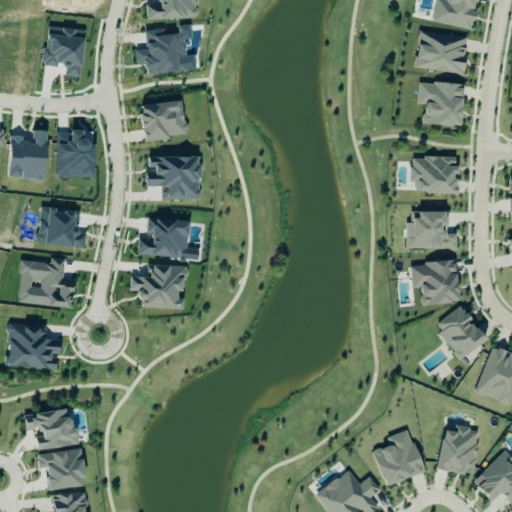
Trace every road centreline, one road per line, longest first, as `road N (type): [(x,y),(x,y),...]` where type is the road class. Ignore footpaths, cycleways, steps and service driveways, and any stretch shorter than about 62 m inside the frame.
road 1 (residential): [(115,0),(104,74),(115,203),(96,333)]
road 2 (residential): [(511,323),(485,294),(480,244),(487,103),(503,0)]
